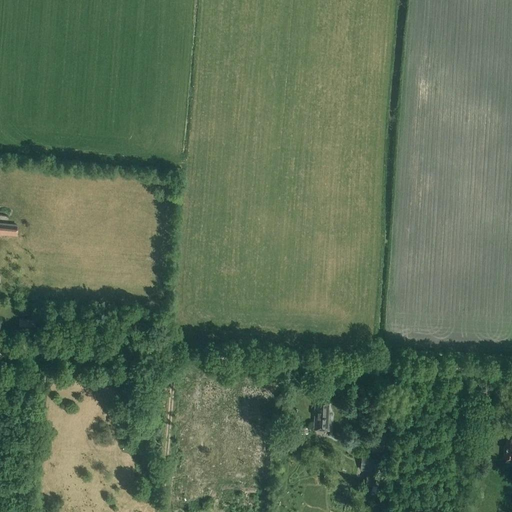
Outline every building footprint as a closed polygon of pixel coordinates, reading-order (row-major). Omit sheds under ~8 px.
[(0,222),(0,234),(17,236),(18,224),(0,222)] [(35,319),(19,319),(19,331),(35,331),(35,319)] [(314,430),(330,430),(331,414),(328,414),(329,403),(315,403),(314,430)] [(139,449),(152,450),(153,439),(151,439),(151,434),(150,434),(151,424),(140,423),(139,427),(140,428),(139,449)] [(503,458),(511,459),(511,436),(506,436),(506,444),(504,444),(503,458)] [(378,487),(378,483),(380,459),(369,458),(370,455),(362,455),(361,469),(367,470),(366,486),(378,487)]
